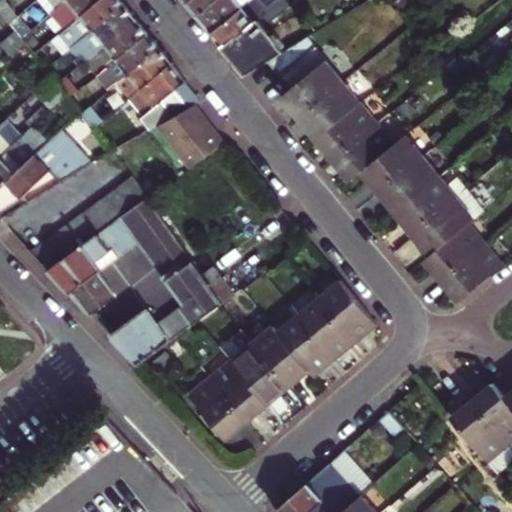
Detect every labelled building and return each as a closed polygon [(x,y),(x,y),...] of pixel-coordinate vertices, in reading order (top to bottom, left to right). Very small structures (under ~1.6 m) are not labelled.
[(7,0),(0,0),(0,12),(6,19),(15,11),(7,0)] [(59,27),(91,0),(60,0),(53,6),(46,12),(59,27)] [(68,42),(79,34),(118,0),(91,0),(59,27),(57,29),(68,42)] [(126,9),(118,0),(79,34),(92,49),(132,16),(126,9)] [(182,0),(192,11),(204,0),(182,0)] [(236,0),(204,0),(192,11),(198,18),(205,27),(236,0)] [(236,0),(205,27),(211,34),(217,42),(266,0),(236,0)] [(286,0),(266,0),(217,42),(230,57),(265,27),(261,22),(286,0)] [(137,23),(132,16),(92,49),(104,63),(143,30),(137,23)] [(265,27),(230,57),(240,69),(246,67),(262,56),(265,54),(280,45),(265,27)] [(149,37),(143,30),(104,63),(94,72),(106,86),(115,78),(155,45),(149,37)] [(291,87),(282,94),(291,105),(298,113),(327,89),(342,76),(305,30),(280,45),(265,54),(291,87)] [(163,55),(155,45),(115,78),(128,93),(137,86),(168,60),(163,55)] [(143,92),(133,100),(151,124),(155,121),(185,104),(190,101),(197,97),(182,77),(177,71),(168,60),(137,86),(143,92)] [(48,71),(31,86),(39,95),(0,130),(0,129),(0,149),(13,137),(18,133),(64,90),(55,79),(48,71)] [(342,76),(327,89),(298,113),(307,124),(315,134),(360,98),(342,76)] [(87,102),(75,87),(67,94),(80,109),(87,102)] [(378,120),(360,98),(315,134),(325,146),(334,156),(378,120)] [(188,161),(219,140),(202,119),(198,115),(200,113),(190,101),(185,104),(155,121),(188,161)] [(351,176),(362,167),(395,140),(378,120),(334,156),(342,166),(351,176)] [(62,175),(89,160),(60,127),(34,151),(27,158),(4,179),(11,186),(18,193),(50,163),(62,175)] [(423,150),(406,130),(395,140),(362,167),(371,178),(378,187),(423,150)] [(34,151),(18,133),(13,137),(19,143),(16,146),(27,158),(34,151)] [(19,143),(13,137),(0,149),(0,182),(4,179),(27,158),(16,146),(19,143)] [(441,173),(423,150),(378,187),(388,200),(396,210),(441,173)] [(132,202),(145,193),(129,170),(115,180),(132,202)] [(441,173),(396,210),(404,220),(413,230),(458,193),(441,173)] [(120,210),(132,202),(115,180),(104,188),(120,210)] [(120,210),(104,188),(93,196),(109,218),(120,210)] [(87,255),(105,242),(111,251),(132,235),(178,300),(156,315),(171,335),(185,324),(209,306),(232,290),(233,289),(210,259),(199,267),(162,214),(145,193),(132,202),(120,210),(109,218),(96,227),(85,235),(74,243),(62,251),(52,258),(44,264),(65,286),(69,291),(87,310),(111,288),(91,265),(93,263),(87,255)] [(474,214),(458,193),(413,230),(421,240),(430,251),(468,219),(474,214)] [(109,218),(93,196),(80,205),(96,227),(109,218)] [(96,227),(80,205),(69,213),(85,235),(96,227)] [(85,235),(69,213),(58,222),(74,243),(85,235)] [(441,277),(485,240),(468,219),(430,251),(423,256),(432,267),(441,277)] [(74,243),(58,222),(46,230),(62,251),(74,243)] [(62,251),(46,230),(36,238),(52,258),(62,251)] [(52,258),(36,238),(26,244),(44,264),(52,258)] [(456,297),(474,282),(501,261),(485,240),(441,277),(449,288),(456,297)] [(105,242),(87,255),(93,263),(111,251),(105,242)] [(336,275),(313,294),(351,339),(360,330),(372,320),(357,301),(336,275)] [(290,315),(328,359),(338,350),(351,339),(313,294),(290,315)] [(164,340),(171,335),(156,315),(146,301),(106,330),(121,346),(135,361),(164,340)] [(290,315),(268,332),(302,372),(306,377),(315,369),(328,359),(290,315)] [(243,346),(281,390),(292,381),(302,372),(268,332),(264,328),(243,346)] [(243,346),(221,365),(259,409),(269,400),(281,390),(243,346)] [(221,365),(201,382),(239,426),(250,417),(259,409),(221,365)] [(511,405),(498,387),(487,373),(476,382),(466,390),(501,435),(511,449),(511,448),(511,405)] [(511,376),(510,378),(498,387),(511,405),(511,376)] [(181,400),(220,443),(230,434),(239,426),(201,382),(181,400)] [(455,398),(444,407),(489,466),(511,449),(501,435),(466,390),(455,398)] [(328,460),(274,507),(278,511),(301,511),(343,476),(328,460)] [(301,511),(339,511),(359,494),(343,476),(301,511)] [(362,492),(359,494),(339,511),(380,511),(362,492)]
